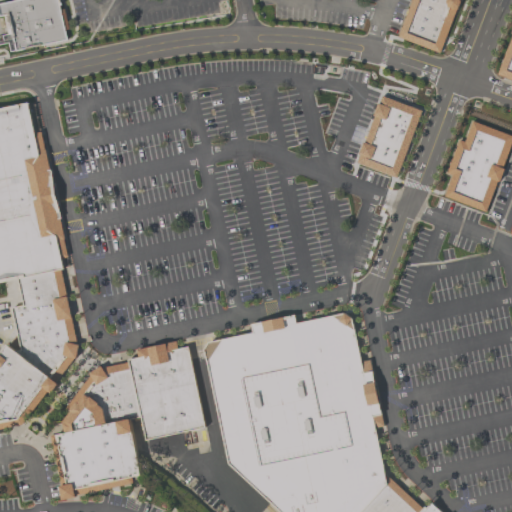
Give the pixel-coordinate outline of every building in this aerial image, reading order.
[(0,4),(18,0),(61,0),(71,42),(9,56),(0,14),(0,4)] [(440,56),(461,0),(413,0),(397,40),(440,56)] [(511,83),(496,78),(511,34),(511,83)] [(0,110),(31,103),(66,258),(60,260),(63,271),(17,282),(0,285),(0,110)] [(511,137),(511,146),(489,215),(444,200),(470,123),(511,137)] [(21,426),(0,430),(0,352),(6,345),(14,353),(20,352),(11,310),(22,308),(17,282),(63,271),(79,355),(21,426)] [(352,324),(361,364),(370,362),(384,429),(375,431),(385,476),(423,511),(424,509),(426,511),(431,506),(437,511),(277,511),(228,466),(203,352),(209,345),(253,335),(251,327),(296,317),(298,325),(343,315),(347,316),(350,318),(351,321),(352,324)] [(101,370),(128,365),(127,362),(138,359),(137,352),(177,343),(178,351),(187,349),(205,430),(144,443),(140,420),(127,423),(139,479),(131,480),(132,486),(73,499),(74,500),(61,503),(58,489),(65,487),(54,437),(64,435),(62,424),(70,414),(68,413),(75,404),(77,405),(82,398),(77,395),(91,378),(89,376),(100,368),(101,370)]
